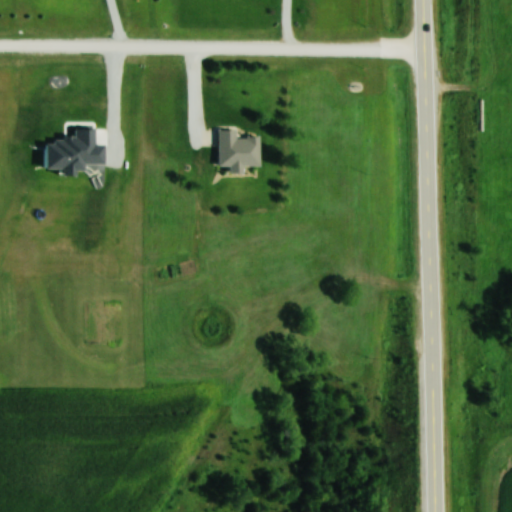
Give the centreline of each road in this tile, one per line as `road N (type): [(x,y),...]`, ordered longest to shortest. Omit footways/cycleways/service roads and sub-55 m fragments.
road 1 (secondary): [(437,511),(424,0)]
road 2 (residential): [(0,51),(425,52)]
